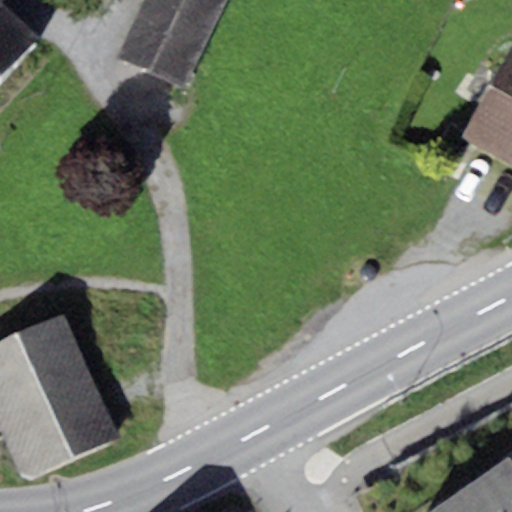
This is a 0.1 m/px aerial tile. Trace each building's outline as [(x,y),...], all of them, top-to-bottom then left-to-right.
[(0,0),(0,79),(40,35),(2,1),(3,0),(0,0)] [(226,0),(145,0),(120,56),(187,87),(226,0)] [(511,48),(463,136),(511,163),(511,48)] [(63,313),(0,342),(0,421),(28,481),(121,438),(63,313)] [(461,491),(474,511),(511,511),(511,459),(510,458),(461,491)] [(474,511),(461,491),(430,511),(474,511)]
